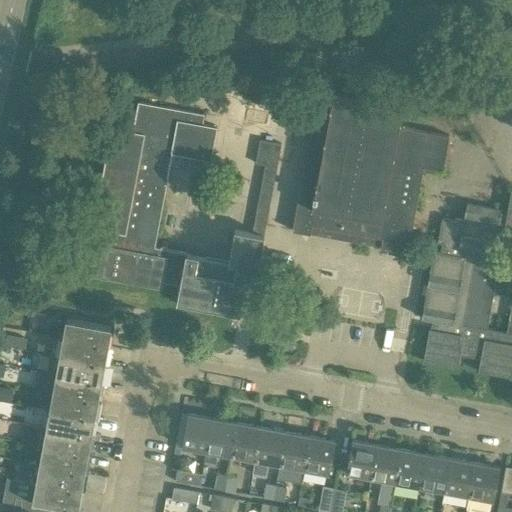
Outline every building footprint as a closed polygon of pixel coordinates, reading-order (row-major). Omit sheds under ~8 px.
[(406,250),(412,223),(423,165),(443,169),(449,135),(398,125),(402,106),(333,93),(326,131),(311,128),(292,228),(406,250)] [(203,113),(138,102),(133,131),(110,127),(91,228),(98,230),(96,243),(88,242),(82,273),(160,287),(161,281),(179,284),(177,294),(176,300),(238,312),(244,280),(254,282),(263,233),(234,228),(228,259),(154,246),(172,152),(210,159),(216,125),(202,122),(203,113)] [(259,137),(255,160),(277,164),(278,157),(281,141),(259,137)] [(511,187),(511,188),(507,212),(501,210),(501,208),(467,201),(463,220),(443,216),(438,241),(442,242),(441,250),(434,249),(427,289),(422,316),(442,320),(440,330),(429,328),(424,359),(458,365),(460,353),(481,356),(479,369),(511,375),(511,187)] [(62,317),(58,337),(111,346),(115,327),(62,317)] [(108,364),(111,346),(58,337),(55,355),(108,364)] [(104,383),(108,364),(55,355),(52,374),(104,383)] [(0,363),(0,376),(19,379),(21,365),(0,363)] [(101,401),(104,383),(52,374),(48,392),(101,401)] [(0,412),(9,414),(14,387),(1,385),(0,390),(0,412)] [(98,418),(101,401),(48,392),(45,409),(98,418)] [(98,418),(45,409),(42,428),(95,437),(98,418)] [(206,451),(213,417),(188,413),(182,446),(206,451)] [(232,456),(238,422),(213,417),(206,451),(205,461),(216,463),(218,453),(232,456)] [(256,460),(262,427),(238,422),(232,456),(256,460)] [(287,431),(262,427),(256,460),(254,473),(266,475),(269,462),(281,465),(287,431)] [(92,455),(95,437),(42,428),(39,445),(92,455)] [(305,469),(311,436),(287,431),(281,465),(305,469)] [(336,440),(311,436),(305,469),(330,474),(336,440)] [(371,477),(377,444),(352,439),(346,472),(371,477)] [(396,482),(402,448),(377,444),(371,477),(396,482)] [(88,473),(92,455),(39,445),(36,463),(88,473)] [(420,486),(426,453),(402,448),(396,482),(420,486)] [(445,491),(451,457),(426,453),(420,486),(445,491)] [(469,495),(475,462),(451,457),(445,491),(469,495)] [(88,473),(36,463),(29,462),(25,481),(32,482),(85,491),(88,473)] [(500,466),(475,462),(469,495),(494,500),(500,466)] [(501,491),(511,493),(511,466),(506,465),(501,491)] [(176,481),(200,485),(202,474),(178,470),(176,481)] [(226,490),(228,476),(217,474),(215,488),(226,490)] [(239,478),(228,476),(226,490),(236,492),(239,478)] [(383,481),(380,501),(391,503),(394,482),(383,481)] [(82,510),(85,491),(32,482),(29,500),(29,501),(35,502),(49,504),(54,505),(82,510)] [(274,499),(277,485),(266,483),(263,498),(274,499)] [(288,487),(277,485),(274,499),(285,501),(288,487)] [(330,511),(335,488),(323,486),(319,510),(330,511)] [(173,498),(197,503),(199,491),(175,487),(173,498)] [(341,511),(346,490),(335,488),(330,511),(341,511)] [(222,510),(225,496),(213,494),(211,508),(222,510)] [(234,498),(225,496),(222,510),(232,511),(234,498)] [(29,500),(16,497),(15,506),(45,511),(52,511),(54,505),(49,504),(35,502),(29,501),(29,500)] [(272,511),(273,505),(262,503),(259,511),(272,511)]
